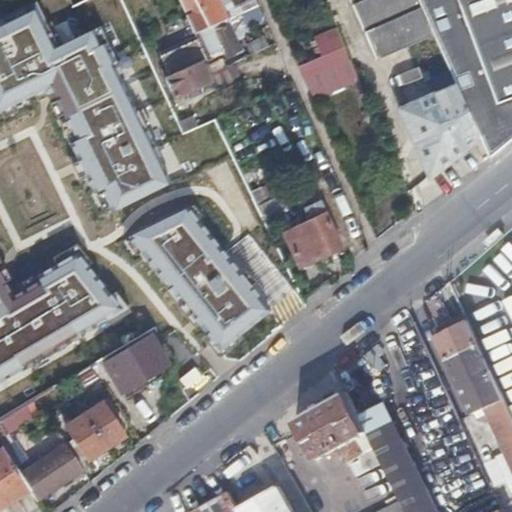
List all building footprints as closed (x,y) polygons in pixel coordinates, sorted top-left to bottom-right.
[(225,19),(216,0),(178,0),(192,27),(195,34),(225,19)] [(350,0),(377,61),(433,36),(416,0),(350,0)] [(455,86),(479,139),(488,159),(511,139),(511,0),(416,0),(433,36),(455,86)] [(36,6),(0,19),(0,105),(51,86),(99,212),(165,187),(108,36),(97,40),(91,25),(49,41),(36,6)] [(225,19),(195,34),(212,71),(226,65),(225,62),(224,60),(218,63),(214,55),(225,50),(228,57),(243,50),(228,18),(225,19)] [(212,71),(195,34),(192,27),(177,34),(192,66),(164,79),(174,98),(216,79),(218,84),(239,74),(234,62),(226,65),(212,71)] [(314,37),(322,55),(344,45),(336,27),(314,37)] [(245,42),(248,56),(272,51),(269,36),(245,42)] [(360,78),(345,45),(344,45),(322,55),(321,56),(299,65),(314,98),(360,78)] [(430,177),(479,139),(455,86),(400,112),(430,177)] [(204,359),(273,317),(263,302),(282,290),(225,196),(195,214),(186,199),(130,233),(196,341),(194,343),(204,359)] [(313,208),(315,213),(318,218),(286,233),(302,269),(342,249),(322,204),(313,208)] [(0,368),(122,318),(114,298),(72,245),(21,284),(6,291),(0,277),(0,368)] [(485,347),(474,323),(441,338),(452,362),(485,347)] [(169,363),(160,348),(152,334),(105,362),(122,391),(169,363)] [(485,347),(452,362),(464,388),(497,373),(485,347)] [(464,388),(479,419),(493,412),(511,403),(497,373),(464,388)] [(84,415),(106,448),(125,436),(104,403),(84,415)] [(506,511),(504,507),(493,511),(444,511),(388,403),(363,416),(378,446),(411,511),(506,511)] [(511,403),(493,412),(511,452),(511,403)] [(378,446),(363,416),(359,408),(315,433),(336,473),(378,446)] [(87,460),(106,448),(84,415),(65,426),(87,460)] [(0,509),(29,489),(2,447),(0,448),(0,509)] [(49,491),(60,483),(71,476),(54,449),(31,464),(49,491)] [(294,511),(280,489),(244,511),(294,511)] [(244,511),(236,497),(212,511),(244,511)]
